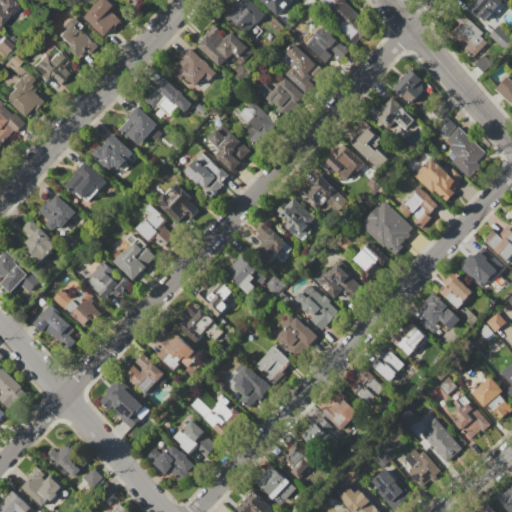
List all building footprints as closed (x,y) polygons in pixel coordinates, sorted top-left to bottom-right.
[(0,0),(12,0),(20,7),(14,13),(13,12),(0,24),(0,0)] [(83,17),(100,0),(108,0),(115,6),(111,11),(120,20),(103,37),(83,17)] [(138,0),(123,0),(131,8),(138,0)] [(241,0),(251,0),(265,14),(246,33),(242,29),(240,31),(234,24),(232,26),(221,15),(235,1),(238,4),(241,0)] [(260,0),(292,0),(277,16),(260,0)] [(321,0),(346,0),(344,2),(359,16),(357,19),(370,32),(366,37),(364,35),(354,45),(315,6),(321,0)] [(468,6),(474,0),(500,0),(502,2),(491,13),(492,13),(484,21),(468,6)] [(463,14),(484,34),(481,37),(487,43),(479,52),(478,51),(473,57),(446,32),(463,14)] [(57,36),(74,17),(79,21),(75,25),(80,30),(78,32),(82,34),(84,32),(88,36),(87,37),(97,46),(90,54),(93,57),(86,65),(66,47),(68,46),(57,36)] [(203,35),(213,25),(226,38),(232,32),(253,53),(244,62),(234,53),(228,59),(227,58),(218,67),(203,52),(202,53),(196,47),(205,38),(203,35)] [(305,47),(315,36),(314,36),(324,25),(334,34),(333,35),(348,50),(339,60),(333,55),(324,64),(305,47)] [(29,68),(51,44),(69,61),(64,67),(72,73),(61,85),(52,76),(45,83),(29,68)] [(285,75),(292,68),(290,66),(294,62),(285,54),(294,44),(315,64),(316,62),(327,72),(306,94),(285,75)] [(191,49),(202,59),(216,72),(207,81),(203,78),(194,88),(182,77),(179,80),(169,71),(191,49)] [(393,87),(411,69),(429,86),(411,105),(393,87)] [(4,97),(12,89),(9,86),(17,78),(18,79),(24,73),(30,80),(29,81),(37,88),(34,91),(43,99),(42,99),(44,101),(36,109),(35,107),(25,117),(4,97)] [(511,104),(496,89),(508,76),(511,79),(511,104)] [(285,78),(304,95),(283,118),(275,111),(279,106),(274,102),(272,104),(269,102),(267,105),(254,94),(263,84),(272,92),(285,78)] [(184,112),(167,96),(153,111),(145,102),(159,87),(159,86),(167,79),(175,87),(174,88),(191,104),(184,112)] [(393,98),(415,120),(405,131),(396,121),(387,130),(377,120),(374,122),(369,116),(379,107),(381,109),(393,98)] [(0,141),(0,101),(14,114),(15,113),(25,123),(16,132),(14,130),(2,143),(0,141)] [(244,135),(251,127),(240,116),(253,101),(279,125),(257,148),(244,135)] [(136,106),(164,131),(155,141),(148,135),(139,145),(129,136),(127,137),(119,130),(127,120),(125,118),(136,106)] [(454,126),(445,117),(433,128),(443,137),(454,126)] [(350,144),(358,136),(352,131),(363,120),(370,126),(368,128),(378,137),(379,141),(377,143),(378,144),(375,148),(389,160),(379,171),(350,144)] [(451,162),(456,157),(448,149),(452,145),(446,139),(457,127),(485,153),(476,162),(480,166),(474,173),(474,172),(468,179),(451,162)] [(234,173),(213,154),(218,149),(207,138),(216,128),(226,138),(231,132),(254,153),(234,173)] [(113,134),(133,153),(116,171),(113,167),(109,171),(93,156),(102,147),(104,149),(106,146),(103,143),(113,134)] [(363,164),(357,171),(354,169),(346,178),(341,173),(339,175),(334,170),(331,173),(323,166),(343,144),(363,164)] [(184,172),(202,153),(219,169),(221,167),(229,175),(222,182),(223,184),(217,190),(218,191),(211,199),(202,191),(205,188),(199,183),(198,184),(184,172)] [(414,176),(423,166),(425,168),(433,159),(441,167),(445,163),(460,177),(456,182),(458,184),(452,191),(453,193),(445,202),(434,191),(432,193),(414,176)] [(88,202),(77,191),(73,195),(64,186),(75,175),(73,173),(77,169),(78,170),(86,161),(107,182),(88,202)] [(320,175),(345,197),(333,211),(324,203),(317,210),(299,193),(306,184),(309,187),(320,175)] [(177,185),(192,199),(189,202),(199,211),(189,221),(182,215),(176,221),(162,208),(163,207),(157,201),(164,193),(167,196),(177,185)] [(418,187),(438,205),(428,215),(431,218),(420,229),(412,222),(415,218),(411,213),(407,217),(398,209),(404,203),(405,204),(413,196),(411,194),(418,187)] [(38,211),(46,203),(47,204),(58,194),(77,213),(58,231),(55,228),(52,231),(45,224),(48,221),(38,211)] [(294,198),(316,217),(310,224),(313,227),(301,241),(285,227),(289,223),(281,216),(290,207),(288,205),(294,198)] [(359,225),(383,200),(413,229),(409,234),(410,235),(401,245),(402,246),(393,256),(359,225)] [(135,229),(141,223),(142,224),(151,215),(145,209),(150,204),(161,215),(161,216),(166,221),(168,218),(177,226),(171,232),(174,236),(164,247),(156,239),(151,244),(135,229)] [(38,264),(25,251),(30,246),(25,241),(29,238),(19,228),(29,218),(57,246),(38,264)] [(483,242),(502,221),(511,231),(511,261),(508,265),(483,242)] [(254,251),(262,242),(256,237),(259,233),(258,232),(264,224),(286,242),(268,262),(254,251)] [(113,262),(123,252),(125,254),(139,239),(146,246),(145,247),(155,257),(146,266),(147,266),(133,280),(113,262)] [(354,260),(371,242),(389,258),(371,277),(354,260)] [(463,261),(480,244),(499,263),(494,268),(495,270),(488,277),(486,276),(482,280),(463,261)] [(0,256),(6,250),(15,260),(14,262),(25,273),(29,269),(42,282),(29,294),(19,284),(10,293),(0,283),(4,279),(0,275),(0,256)] [(225,273),(242,255),(267,279),(261,285),(255,279),(250,283),(255,288),(249,295),(225,273)] [(341,290),(333,298),(313,279),(323,269),(327,273),(339,261),(364,285),(350,299),(341,290)] [(87,283),(93,276),(92,275),(104,262),(116,273),(114,275),(118,280),(122,276),(130,284),(120,294),(119,293),(115,297),(112,293),(105,300),(87,283)] [(264,287),(275,275),(286,285),(275,297),(264,287)] [(449,285),(457,277),(472,292),(464,300),(460,296),(459,297),(457,295),(458,294),(456,291),(453,294),(448,289),(450,286),(449,285)] [(196,297),(203,289),(206,291),(217,279),(241,300),(233,309),(228,305),(218,317),(196,297)] [(294,299),(308,285),(322,298),(324,295),(330,301),(329,304),(338,312),(321,330),(311,320),(314,317),(310,313),(308,314),(301,308),(302,306),(294,299)] [(84,326),(66,309),(64,311),(53,300),(62,289),(72,298),(77,294),(75,292),(79,288),(83,292),(85,290),(93,297),(90,299),(94,302),(92,304),(98,310),(84,326)] [(417,312),(434,294),(447,306),(443,311),(445,313),(450,308),(453,311),(452,312),(460,319),(449,331),(442,324),(432,335),(419,323),(423,318),(417,312)] [(178,327),(185,319),(180,315),(192,302),(224,330),(214,341),(205,332),(196,343),(178,327)] [(33,324),(50,304),(76,327),(61,343),(45,329),(42,332),(33,324)] [(276,339),(297,317),(316,335),(295,358),(286,349),(290,345),(285,341),(282,345),(276,339)] [(411,323),(428,338),(419,347),(422,349),(416,355),(413,352),(409,356),(397,345),(395,347),(389,341),(399,331),(401,333),(411,323)] [(200,354),(188,368),(179,360),(177,363),(179,365),(174,370),(157,356),(161,351),(153,344),(164,331),(173,340),(176,337),(177,338),(179,336),(200,354)] [(370,364),(377,357),(375,356),(386,344),(395,353),(393,354),(404,364),(395,374),(396,376),(389,383),(370,364)] [(257,366),(275,347),(290,362),(283,369),(286,372),(274,385),(266,378),(269,374),(264,369),(262,371),(257,366)] [(125,375),(134,365),(141,371),(143,369),(135,362),(142,354),(164,374),(145,394),(125,375)] [(511,386),(500,374),(511,362),(511,398),(505,391),(511,386)] [(234,386),(243,377),(239,373),(248,364),(271,388),(248,410),(238,399),(242,395),(234,386)] [(0,368),(1,369),(2,368),(22,388),(21,389),(25,392),(9,409),(0,400),(0,368)] [(364,369),(374,378),(373,380),(383,389),(370,403),(364,397),(362,399),(351,389),(359,380),(356,377),(364,369)] [(488,405),(483,409),(470,395),(491,378),(503,392),(499,395),(511,411),(500,421),(488,405)] [(129,393),(140,403),(135,407),(144,415),(131,429),(120,418),(128,410),(126,408),(123,411),(120,408),(118,410),(115,408),(111,412),(100,402),(120,380),(131,391),(129,393)] [(340,393),(345,397),(344,399),(359,413),(342,431),(322,412),(340,393)] [(190,406),(197,398),(211,411),(216,405),(215,404),(218,401),(217,400),(221,395),(229,401),(224,406),(231,412),(223,420),(231,427),(223,436),(190,406)] [(468,403),(472,408),(474,406),(490,425),(483,431),(480,429),(469,439),(455,424),(460,420),(454,412),(461,405),(463,407),(468,403)] [(300,436),(317,451),(335,432),(319,417),(300,436)] [(422,435),(428,429),(425,426),(435,417),(462,448),(446,463),(422,435)] [(189,455),(177,444),(179,442),(173,437),(180,430),(183,433),(187,429),(185,427),(191,420),(205,433),(204,434),(216,446),(204,459),(195,450),(189,455)] [(297,439),(306,448),(305,450),(316,460),(297,479),(277,460),(297,439)] [(153,463),(172,444),(194,465),(187,472),(190,475),(183,483),(169,470),(165,474),(153,463)] [(58,464),(56,467),(45,457),(53,449),(58,453),(66,445),(68,447),(70,445),(76,451),(74,453),(86,464),(73,478),(58,464)] [(405,459),(415,450),(419,454),(423,451),(441,470),(427,483),(425,482),(421,486),(408,473),(413,468),(405,459)] [(271,465),(296,490),(285,501),(278,495),(274,500),(255,481),(271,465)] [(22,487),(29,480),(26,477),(37,466),(45,474),(42,477),(45,480),(48,477),(59,488),(41,506),(22,487)] [(93,468),(102,476),(92,487),(83,479),(93,468)] [(394,511),(370,485),(387,469),(411,496),(394,511)] [(511,511),(509,511),(495,497),(511,482),(511,511)] [(115,493),(105,502),(96,493),(106,483),(115,493)] [(350,511),(339,498),(351,488),(355,493),(360,489),(378,511),(350,511)] [(25,502),(33,510),(31,511),(0,511),(0,504),(13,491),(25,502)] [(242,511),(257,496),(270,508),(266,511),(242,511)] [(127,511),(119,503),(108,511),(127,511)] [(476,511),(486,503),(493,511),(476,511)]
